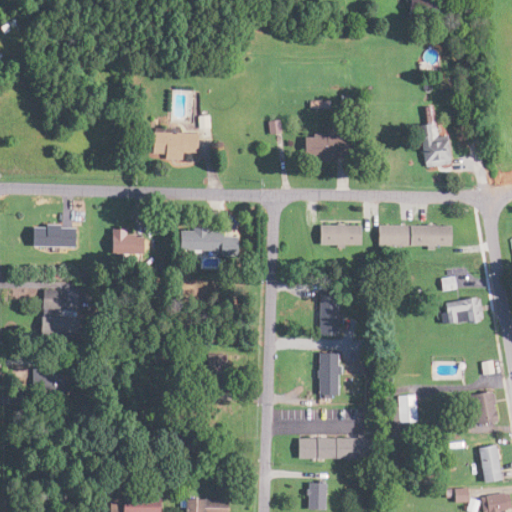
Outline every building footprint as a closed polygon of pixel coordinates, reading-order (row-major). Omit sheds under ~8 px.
[(400,0),(400,14),(430,14),(429,0),(400,0)] [(417,122),(422,164),(447,161),(443,134),(432,135),(429,106),(421,107),(423,121),(417,122)] [(297,130),(296,157),(340,159),(341,132),(297,130)] [(190,132),(142,132),(142,158),(190,158),(190,132)] [(354,245),(354,224),(312,224),(312,245),(354,245)] [(21,247),(66,247),(66,225),(21,225),(21,247)] [(447,225),(372,225),(372,245),(447,245),(447,225)] [(100,253),(134,253),(134,229),(100,229),(100,253)] [(231,230),(170,230),(170,253),(231,253),(231,230)] [(51,310),(51,291),(33,291),(33,310),(51,310)] [(313,335),(335,335),(335,293),(313,293),(313,335)] [(477,322),(476,299),(436,301),(437,323),(477,322)] [(29,333),(53,336),(55,318),(31,316),(29,333)] [(333,352),(311,352),(311,394),(333,394),(333,352)] [(460,395),(463,425),(491,422),(488,392),(460,395)] [(411,422),(411,396),(388,396),(388,422),(411,422)] [(289,458),(357,458),(357,439),(289,439),(289,458)] [(476,483),(496,480),(491,445),(471,448),(476,483)] [(319,482),(300,482),(300,509),(319,509),(319,482)] [(479,495),(480,511),(500,511),(498,494),(479,495)] [(102,498),(101,511),(150,511),(150,498),(102,498)] [(172,511),(218,511),(219,499),(173,499),(172,511)]
